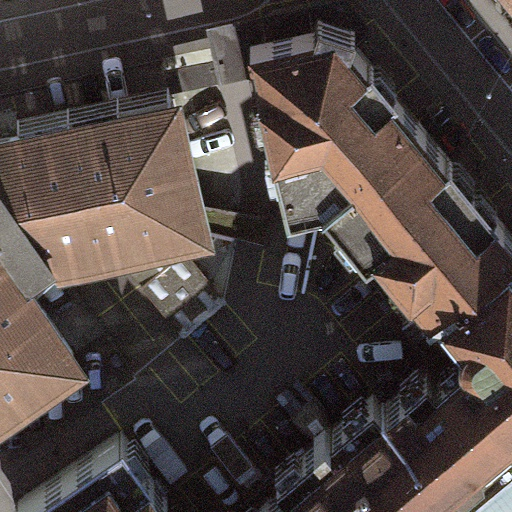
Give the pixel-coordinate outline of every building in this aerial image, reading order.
[(319,13),(315,25),(266,36),(255,54),(284,188),(289,211),(322,203),(421,123),(409,108),(398,94),(352,38),(356,25),(319,13)] [(379,247),(425,303),(437,317),(511,255),(511,233),(421,123),(322,203),(367,257),(379,247)] [(511,255),(437,317),(425,303),(403,321),(445,371),(447,370),(476,405),(487,396),(511,426),(511,255)] [(375,392),(325,433),(390,511),(434,511),(511,447),(511,426),(487,396),(476,405),(447,370),(445,371),(438,378),(428,367),(384,404),(375,392)] [(20,511),(163,511),(158,505),(170,497),(124,429),(15,504),(20,511)] [(253,511),(390,511),(325,433),(277,473),(287,485),(253,511)]
